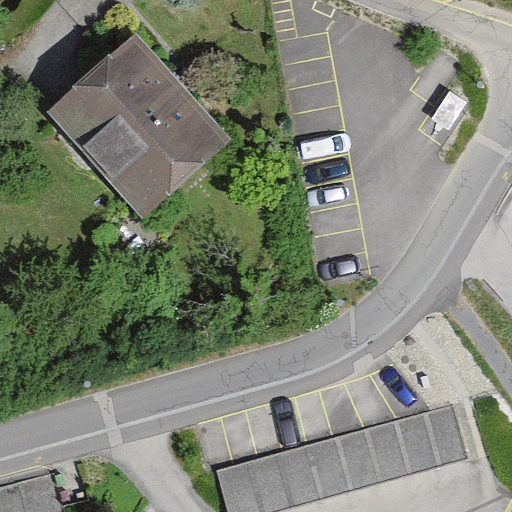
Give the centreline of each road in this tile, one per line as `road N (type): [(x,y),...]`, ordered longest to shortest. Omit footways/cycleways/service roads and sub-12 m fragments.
road 1 (residential): [(0,451),(288,374),(378,332),(449,250),(511,144)]
road 2 (track): [(437,264),(511,374)]
road 3 (residential): [(511,48),(392,0)]
